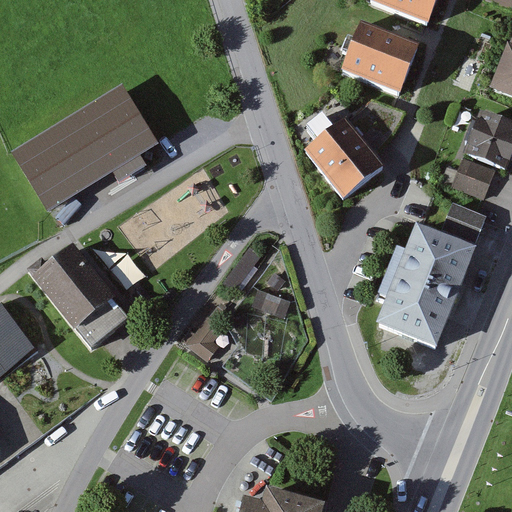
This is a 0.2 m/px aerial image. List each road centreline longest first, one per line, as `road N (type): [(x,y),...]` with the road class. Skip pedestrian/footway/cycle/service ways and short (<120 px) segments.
road 1 (residential): [(286,179),(134,380),(63,511)]
road 2 (residential): [(286,179),(360,400)]
road 3 (residential): [(360,400),(252,429),(209,479),(198,511)]
road 4 (residential): [(229,0),(286,179)]
road 5 (secondary): [(511,312),(452,465)]
